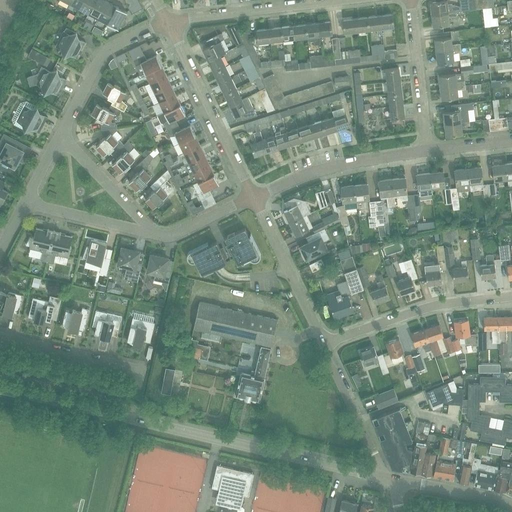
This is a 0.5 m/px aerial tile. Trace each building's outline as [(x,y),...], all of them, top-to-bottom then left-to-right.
[(79,8),(83,0),(71,0),(70,3),(79,8)] [(89,13),(95,0),(83,0),(79,8),(89,13)] [(98,18),(107,2),(104,0),(95,0),(89,13),(98,18)] [(128,8),(140,2),(139,0),(128,0),(125,2),(128,8)] [(448,4),(447,1),(431,3),(432,15),(457,12),(461,11),(470,10),(469,0),(459,0),(460,6),(449,4),(448,4)] [(108,24),(117,7),(114,5),(114,7),(112,6),(113,4),(107,2),(98,18),(108,24)] [(144,9),(140,2),(128,8),(132,15),(133,15),(132,14),(143,9),(144,9)] [(124,17),(127,12),(121,9),(120,10),(118,9),(119,8),(117,7),(108,24),(118,29),(119,27),(120,27),(121,27),(123,27),(124,26),(125,25),(126,24),(126,23),(126,22),(126,21),(126,20),(126,19),(125,18),(124,18),(124,17)] [(499,26),(498,18),(493,19),(492,7),(488,8),(483,8),(485,28),(499,26)] [(457,16),(457,12),(432,15),(433,27),(450,25),(449,17),(457,16)] [(393,14),(380,16),(382,29),(394,27),(393,14)] [(382,35),(382,29),(380,16),(368,17),(369,30),(377,29),(377,35),(382,35)] [(369,30),(368,17),(355,19),(357,32),(369,30)] [(357,32),(355,19),(343,20),(344,33),(357,32)] [(331,21),(319,23),(320,36),(332,34),(331,21)] [(320,36),(319,23),(306,24),(308,37),(308,42),(314,41),(315,45),(321,44),(320,36)] [(308,37),(306,24),(294,26),(295,39),(308,37)] [(237,25),(229,29),(237,46),(238,46),(243,44),(239,35),(237,25)] [(295,39),(294,26),(281,27),(283,40),(295,39)] [(283,40),(281,27),(269,29),(270,42),(283,40)] [(76,33),(66,28),(56,47),(62,50),(64,56),(70,54),(78,58),(81,53),(79,52),(81,50),(82,51),(86,43),(78,39),(76,33)] [(270,42),(269,29),(257,30),(258,43),(270,42)] [(215,44),(221,41),(225,40),(221,33),(205,41),(208,47),(215,44)] [(341,59),(340,52),(339,38),(332,39),(334,59),(341,59)] [(435,39),(436,52),(460,49),(460,44),(452,45),(451,38),(435,39)] [(208,61),(220,55),(226,52),(221,41),(215,44),(208,47),(203,49),(208,61)] [(398,58),(396,43),(383,44),(385,59),(398,58)] [(249,55),(243,44),(238,46),(244,57),(249,55)] [(385,59),(383,44),(371,46),(372,55),(373,61),(385,59)] [(38,52),(32,48),(27,59),(31,61),(33,58),(36,57),(38,52)] [(361,62),(360,56),(360,49),(340,52),(341,59),(334,59),(335,65),(361,62)] [(460,60),(459,53),(461,53),(460,49),(436,52),(438,63),(454,61),(460,60)] [(286,65),(285,61),(284,50),(278,51),(279,60),(273,61),(274,66),(286,65)] [(127,60),(124,53),(116,57),(119,63),(127,60)] [(144,55),(133,60),(140,76),(145,73),(160,66),(161,66),(162,66),(157,55),(147,60),(144,55)] [(226,66),(220,55),(208,61),(214,72),(226,66)] [(254,66),(249,55),(244,57),(249,69),(254,66)] [(323,66),(323,61),(322,55),(310,56),(310,62),(311,68),(323,66)] [(496,55),(488,56),(488,63),(496,63),(496,55)] [(470,58),(460,60),(460,67),(471,65),(470,58)] [(299,69),(298,64),(292,64),(291,60),(285,61),(286,65),(286,71),(299,69)] [(502,62),(489,64),(489,70),(511,67),(511,61),(504,62),(502,62)] [(464,85),(464,80),(463,74),(479,72),(478,65),(473,66),(473,65),(471,65),(460,67),(461,73),(455,74),(439,76),(440,88),(464,85)] [(164,73),(161,66),(160,66),(145,73),(150,83),(166,75),(165,73),(164,73)] [(231,77),(226,66),(214,72),(219,83),(231,77)] [(254,66),(249,69),(245,71),(250,82),(254,80),(260,77),(254,66)] [(57,70),(50,72),(41,67),(36,75),(27,79),(29,86),(37,84),(43,87),(45,93),(51,91),(59,95),(61,90),(60,89),(61,87),(63,88),(67,80),(59,76),(57,70)] [(399,68),(386,69),(387,81),(400,80),(399,68)] [(264,78),(267,84),(276,79),(273,74),(264,78)] [(168,78),(166,75),(150,83),(155,93),(170,85),(166,78),(168,78)] [(348,76),(335,77),(336,85),(349,84),(348,76)] [(237,89),(231,77),(219,83),(225,94),(237,89)] [(265,88),(260,77),(254,80),(260,91),(265,88)] [(269,90),(279,85),(276,79),(267,84),(269,90)] [(402,93),(400,80),(387,81),(389,94),(402,93)] [(335,91),(332,81),(326,83),(329,93),(335,91)] [(111,105),(122,110),(124,112),(127,105),(121,100),(126,92),(120,89),(121,88),(114,85),(114,86),(108,83),(103,93),(108,96),(108,97),(114,100),(111,105)] [(329,93),(326,83),(320,85),(323,95),(329,93)] [(463,97),(462,89),(465,89),(465,90),(468,90),(468,92),(474,92),(474,93),(481,92),(480,84),(474,85),(474,84),(464,85),(440,88),(442,100),(458,98),(458,97),(463,97)] [(173,93),(170,85),(155,93),(160,102),(176,95),(175,92),(173,93)] [(272,95),(282,91),(279,85),(269,90),(272,95)] [(323,95),(320,85),(314,87),(317,97),(323,95)] [(317,97),(314,87),(308,89),(311,99),(317,97)] [(269,95),(265,88),(260,91),(263,98),(269,95)] [(242,100),(237,89),(225,94),(230,105),(242,100)] [(311,99),(308,89),(302,91),(305,101),(311,99)] [(279,109),(284,96),(282,91),(272,95),(279,109)] [(305,101),(302,91),(296,93),(300,103),(305,101)] [(300,103),(296,93),(290,94),(294,104),(300,103)] [(341,99),(339,93),(328,97),(330,103),(341,99)] [(403,105),(402,93),(389,94),(390,106),(403,105)] [(294,104),(290,94),(284,96),(279,109),(294,104)] [(177,97),(176,95),(160,102),(164,112),(179,105),(176,98),(177,97)] [(248,97),(242,100),(230,105),(236,117),(241,114),(244,120),(257,116),(248,97)] [(330,103),(328,97),(316,101),(318,107),(330,103)] [(511,98),(493,100),(493,107),(504,106),(511,104),(511,98)] [(16,121),(14,125),(25,130),(31,128),(39,133),(42,128),(40,127),(42,125),(43,125),(47,118),(39,113),(38,107),(27,101),(24,105),(25,105),(16,121)] [(219,112),(226,109),(222,101),(215,104),(219,112)] [(306,110),(318,107),(316,101),(304,105),(306,110)] [(451,105),(452,111),(443,112),(445,124),(469,121),(469,117),(468,110),(472,109),(472,102),(451,105)] [(97,104),(92,114),(97,117),(97,118),(102,121),(101,124),(101,130),(117,128),(117,125),(110,121),(114,113),(119,116),(122,110),(111,105),(109,109),(103,106),(103,107),(97,104)] [(180,104),(179,105),(164,112),(157,115),(161,123),(163,124),(164,123),(167,130),(178,125),(176,119),(185,114),(180,104)] [(294,114),(306,110),(304,105),(292,108),(294,114)] [(405,117),(403,105),(390,106),(392,119),(405,117)] [(282,118),(294,114),(292,108),(280,112),(282,118)] [(282,118),(280,112),(268,116),(270,122),(282,118)] [(346,113),(334,117),(338,130),(350,126),(346,113)] [(270,122),(268,116),(256,120),(258,126),(270,122)] [(338,130),(334,117),(322,121),(326,133),(338,130)] [(258,126),(256,120),(245,124),(247,132),(255,130),(256,133),(253,134),(256,142),(251,144),(255,156),(267,152),(263,140),(262,140),(258,126)] [(326,133),(322,121),(310,125),(314,137),(326,133)] [(469,121),(445,124),(446,136),(463,134),(462,127),(470,126),(469,121)] [(147,127),(155,142),(163,137),(155,122),(147,127)] [(196,136),(191,125),(181,130),(178,125),(167,130),(170,137),(176,136),(180,143),(195,136),(196,136)] [(314,137),(310,125),(298,128),(302,141),(314,137)] [(291,145),(286,132),(284,127),(279,128),(281,134),(275,136),(279,148),(291,145)] [(119,140),(118,141),(112,135),(118,130),(117,128),(101,130),(102,135),(105,137),(100,142),(101,143),(96,147),(104,155),(109,151),(113,156),(118,151),(117,151),(124,145),(119,140)] [(302,141),(298,128),(286,132),(291,145),(302,141)] [(10,171),(13,166),(14,167),(21,154),(26,157),(31,149),(4,135),(0,143),(5,147),(0,156),(0,166),(0,167),(5,171),(6,169),(10,171)] [(198,143),(195,136),(180,143),(184,153),(200,145),(199,143),(198,143)] [(279,148),(275,136),(263,140),(267,152),(279,148)] [(133,146),(128,141),(124,145),(117,151),(118,151),(121,155),(116,159),(117,160),(113,165),(120,173),(125,169),(126,170),(131,165),(130,164),(135,159),(129,153),(133,146)] [(201,148),(200,145),(184,153),(180,155),(185,165),(189,163),(204,155),(200,148),(201,148)] [(145,170),(149,164),(153,158),(150,154),(145,158),(134,169),(137,172),(133,177),(134,178),(129,182),(137,191),(141,186),(142,187),(148,182),(147,181),(151,177),(145,170)] [(207,162),(204,155),(189,163),(185,165),(189,175),(194,172),(210,164),(208,162),(207,162)] [(211,167),(210,164),(194,172),(199,182),(213,175),(213,174),(210,168),(211,167)] [(508,179),(506,164),(493,166),(495,181),(508,179)] [(468,168),(470,190),(483,189),(484,197),(490,196),(489,184),(483,185),(481,167),(468,168)] [(470,190),(468,168),(455,170),(457,188),(451,188),(453,203),(452,203),(453,210),(460,210),(457,191),(470,190)] [(167,180),(171,176),(168,170),(161,176),(150,186),(154,190),(149,195),(150,195),(146,200),(153,208),(158,204),(159,205),(164,200),(163,199),(173,190),(171,184),(167,180)] [(432,188),(444,186),(445,186),(443,171),(430,173),(432,188)] [(432,188),(430,173),(417,174),(419,194),(420,196),(433,195),(432,188)] [(199,182),(193,185),(201,200),(212,195),(209,189),(219,184),(214,174),(213,174),(213,175),(199,182)] [(405,178),(392,179),(394,198),(401,197),(402,201),(407,200),(409,222),(416,221),(415,215),(415,206),(413,195),(407,196),(405,178)] [(394,198),(392,179),(379,181),(381,199),(387,198),(388,207),(395,206),(394,198)] [(367,184),(354,186),(357,208),(366,207),(365,199),(369,199),(367,184)] [(357,208),(354,186),(341,187),(343,205),(338,206),(338,207),(336,207),(340,221),(342,228),(349,226),(345,210),(357,208)] [(313,208),(315,211),(328,206),(332,205),(335,204),(334,201),(335,201),(331,190),(324,192),(327,202),(313,208)] [(205,209),(217,204),(212,195),(201,200),(205,209)] [(288,210),(284,211),(286,216),(284,217),(287,223),(290,222),(290,224),(303,217),(307,215),(311,213),(306,205),(302,203),(298,205),(294,198),(284,202),(288,210)] [(138,211),(145,206),(141,201),(134,207),(138,211)] [(378,227),(378,226),(376,201),(369,202),(371,216),(368,217),(369,228),(378,227)] [(382,201),(376,201),(378,226),(384,226),(382,201)] [(325,229),(340,221),(336,207),(335,204),(332,205),(334,213),(322,219),(323,222),(313,227),(312,228),(315,234),(325,229)] [(312,228),(313,227),(307,215),(303,217),(290,224),(296,236),(312,228)] [(245,228),(217,241),(212,244),(212,245),(209,247),(207,243),(191,251),(190,252),(189,253),(188,253),(188,254),(187,255),(187,257),(187,258),(188,259),(188,260),(189,261),(190,261),(190,262),(191,262),(193,263),(194,263),(195,262),(196,262),(197,261),(200,268),(199,268),(201,274),(235,258),(238,264),(243,261),(242,260),(249,257),(250,259),(251,260),(252,261),(253,261),(254,261),(255,261),(256,261),(257,261),(258,260),(259,259),(260,258),(260,257),(261,256),(261,255),(260,254),(260,253),(251,235),(249,236),(245,228)] [(408,232),(407,237),(418,234),(417,228),(411,229),(408,232)] [(47,262),(54,231),(48,229),(47,231),(43,230),(36,229),(34,238),(32,237),(32,238),(30,238),(26,245),(30,246),(30,248),(43,251),(40,261),(47,262)] [(325,229),(315,234),(312,235),(315,240),(301,247),(302,249),(300,250),(304,258),(306,257),(307,259),(327,250),(323,242),(330,239),(325,229)] [(65,236),(65,235),(61,234),(61,233),(54,231),(47,262),(54,264),(56,254),(69,257),(71,246),(70,246),(72,237),(65,236)] [(481,259),(479,238),(471,239),(473,260),(481,259)] [(87,246),(83,259),(83,258),(87,259),(85,268),(100,272),(100,274),(107,275),(111,258),(104,256),(106,248),(107,244),(91,240),(89,247),(87,247),(88,246),(87,246)] [(509,244),(504,245),(499,245),(500,260),(511,259),(509,244)] [(447,266),(445,248),(445,245),(436,246),(438,264),(425,266),(427,285),(442,283),(440,270),(447,270),(447,266)] [(360,246),(351,247),(352,254),(360,253),(360,246)] [(137,263),(139,253),(139,252),(132,250),(122,247),(120,255),(121,255),(118,265),(127,267),(124,279),(130,280),(130,281),(138,282),(142,265),(137,263)] [(453,247),(445,248),(447,266),(454,265),(453,247)] [(166,270),(168,260),(168,259),(162,257),(151,254),(149,262),(150,262),(148,272),(156,274),(154,280),(162,282),(169,284),(172,271),(166,270)] [(496,276),(494,254),(486,255),(487,265),(480,266),(481,278),(496,276)] [(363,288),(357,269),(352,256),(341,260),(343,269),(345,273),(344,273),(347,280),(337,284),(340,292),(327,296),(333,314),(341,311),(343,314),(353,310),(347,294),(352,293),(364,289),(363,288)] [(324,267),(321,259),(309,265),(313,272),(324,267)] [(415,289),(412,280),(418,278),(411,259),(404,262),(409,278),(397,282),(401,294),(415,289)] [(462,268),(453,269),(454,281),(469,280),(467,261),(461,262),(462,268)] [(392,264),(385,267),(389,278),(396,275),(392,264)] [(364,266),(357,269),(363,288),(370,285),(364,266)] [(390,298),(386,286),(382,274),(376,276),(378,282),(377,283),(379,288),(371,291),(375,303),(390,298)] [(37,278),(36,285),(45,288),(47,281),(37,278)] [(0,291),(0,292),(0,310),(3,312),(3,313),(6,314),(7,315),(7,314),(12,316),(13,313),(19,314),(23,296),(9,292),(9,294),(7,294),(7,295),(0,291)] [(44,320),(45,320),(51,321),(55,306),(48,304),(49,301),(33,298),(29,317),(35,319),(34,321),(36,321),(35,324),(42,325),(42,323),(44,323),(44,320)] [(259,401),(264,380),(278,320),(200,302),(194,328),(262,343),(256,371),(252,370),(251,375),(241,373),(239,380),(236,395),(259,401)] [(68,329),(78,331),(79,326),(85,327),(89,310),(82,308),(82,312),(73,310),(72,311),(66,310),(62,326),(69,327),(68,329)] [(96,310),(92,327),(96,328),(95,334),(101,335),(101,337),(110,339),(111,335),(117,337),(121,321),(113,319),(115,315),(108,313),(96,310)] [(511,316),(504,317),(499,317),(499,344),(499,354),(508,354),(507,342),(507,330),(511,330),(511,316)] [(499,344),(499,317),(484,317),(484,331),(492,331),(492,344),(499,344)] [(150,343),(155,323),(145,321),(134,318),(133,318),(128,341),(130,341),(129,343),(133,345),(138,346),(138,348),(139,346),(140,346),(142,347),(143,345),(144,341),(150,343)] [(472,346),(478,345),(478,334),(470,335),(468,320),(455,321),(457,337),(463,336),(464,344),(472,343),(472,346)] [(439,324),(425,329),(434,354),(433,355),(434,356),(441,354),(437,339),(444,337),(439,324)] [(434,354),(425,329),(411,334),(415,347),(423,344),(425,351),(427,350),(429,356),(433,355),(434,354)] [(487,333),(478,333),(478,334),(478,345),(478,350),(487,350),(487,333)] [(448,354),(455,351),(452,341),(450,336),(443,339),(448,354)] [(391,358),(392,358),(394,364),(403,361),(401,354),(404,354),(399,338),(386,343),(391,358)] [(452,341),(455,351),(456,354),(457,357),(463,355),(457,339),(452,341)] [(190,345),(187,357),(199,360),(202,348),(190,345)] [(374,347),(360,352),(365,365),(377,361),(382,374),(389,372),(383,354),(377,356),(374,347)] [(419,354),(412,357),(415,366),(417,371),(424,369),(419,354)] [(412,355),(405,357),(409,368),(415,366),(412,357),(412,355)] [(490,364),(479,364),(479,372),(490,372),(490,364)] [(409,368),(406,369),(408,375),(417,372),(417,371),(415,366),(409,368)] [(166,368),(161,393),(170,394),(175,369),(166,368)] [(486,401),(486,391),(493,391),(493,377),(480,376),(480,384),(468,384),(468,408),(479,408),(479,401),(486,401)] [(511,401),(511,385),(505,385),(505,377),(493,377),(493,391),(500,392),(499,402),(511,401)] [(462,405),(463,395),(464,391),(457,390),(456,392),(452,392),(448,383),(426,392),(429,399),(432,407),(443,403),(444,403),(462,405)] [(375,397),(379,409),(399,401),(394,389),(375,397)] [(495,428),(489,426),(491,417),(479,414),(479,408),(468,408),(468,420),(472,421),(470,430),(482,432),(480,440),(492,442),(495,428)] [(408,439),(397,409),(372,419),(376,429),(378,434),(381,443),(382,444),(382,443),(384,448),(383,448),(384,449),(385,449),(387,453),(385,453),(389,463),(389,462),(392,469),(398,470),(397,470),(409,472),(413,449),(408,448),(405,441),(408,439)] [(511,420),(504,419),(502,429),(495,428),(492,442),(505,445),(506,437),(511,438),(511,420)] [(418,421),(416,433),(423,434),(425,422),(418,421)] [(442,437),(438,453),(447,454),(449,447),(456,448),(455,452),(463,454),(464,441),(450,438),(450,439),(442,437)] [(421,474),(425,452),(426,444),(416,443),(411,473),(421,474)] [(472,466),(473,459),(476,445),(476,443),(472,443),(468,459),(463,458),(462,464),(463,464),(459,482),(468,484),(472,466)] [(435,454),(425,452),(421,474),(431,476),(435,454)] [(437,460),(433,476),(452,480),(453,480),(456,463),(437,460)] [(500,471),(501,466),(502,464),(496,463),(494,473),(478,470),(474,485),(493,489),(497,471),(500,471)] [(254,474),(235,469),(217,465),(212,488),(222,490),(219,501),(238,506),(241,495),(249,497),(254,474)] [(510,478),(511,468),(501,466),(500,471),(497,471),(493,489),(504,491),(505,491),(508,477),(510,478)] [(333,511),(336,499),(329,497),(325,511),(333,511)] [(355,511),(358,503),(342,500),(339,511),(355,511)]
